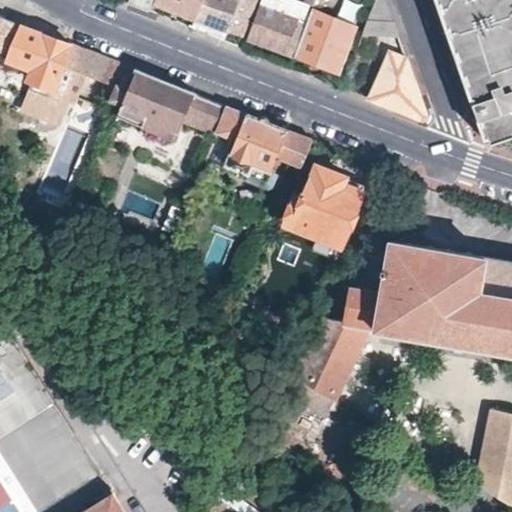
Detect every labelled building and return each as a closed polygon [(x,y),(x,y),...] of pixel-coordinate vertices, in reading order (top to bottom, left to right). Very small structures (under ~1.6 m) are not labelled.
[(156,0),(155,5),(194,20),(201,0),(156,0)] [(201,0),(194,20),(240,37),(254,0),(201,0)] [(262,0),(247,39),(295,57),(295,55),(315,0),(302,0),(301,3),(295,1),(289,16),(279,12),(284,0),(262,0)] [(315,0),(295,55),(337,72),(353,27),(319,13),(324,0),(315,0)] [(399,39),(385,0),(375,0),(361,36),(399,39)] [(511,0),(437,0),(488,143),(511,134),(511,0)] [(17,23),(0,16),(0,42),(14,48),(10,61),(28,69),(25,78),(32,81),(52,89),(60,72),(63,65),(72,44),(17,23)] [(138,69),(72,44),(63,65),(83,73),(88,75),(118,86),(113,98),(122,102),(138,69)] [(409,68),(406,58),(400,68),(384,62),(369,99),(385,105),(423,120),(426,115),(409,68)] [(60,72),(52,89),(69,96),(77,100),(79,96),(88,75),(83,73),(63,65),(60,72)] [(184,87),(138,69),(122,102),(117,113),(142,123),(145,116),(179,129),(185,117),(219,131),(229,105),(184,87)] [(20,108),(40,115),(52,89),(32,81),(20,108)] [(69,96),(52,89),(40,115),(60,123),(69,96)] [(314,138),(229,105),(219,131),(208,156),(250,173),(255,161),(271,167),(276,154),(296,162),(303,165),(314,138)] [(343,243),(363,191),(344,182),(347,176),(319,165),(305,199),(298,196),(287,221),(343,243)] [(428,184),(415,179),(402,198),(415,203),(428,184)] [(511,260),(392,244),(386,283),(379,330),(469,346),(511,354),(511,260)] [(336,417),(379,330),(386,283),(358,278),(352,320),(326,314),(300,368),(295,366),(277,398),(336,417)] [(250,304),(240,300),(227,331),(243,337),(249,324),(242,321),(250,304)] [(511,498),(511,411),(491,408),(477,482),(511,498)] [(121,511),(106,486),(88,497),(92,502),(83,507),(80,503),(65,511),(121,511)]
